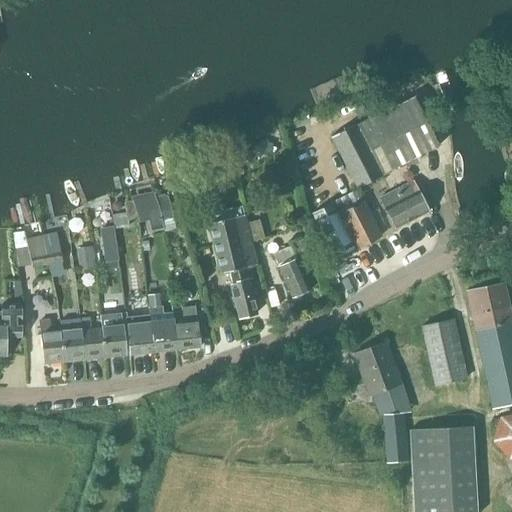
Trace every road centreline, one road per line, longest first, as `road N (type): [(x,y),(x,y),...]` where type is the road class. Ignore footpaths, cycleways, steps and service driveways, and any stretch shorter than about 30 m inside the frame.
road 1 (unclassified): [(0,395),(79,393),(239,358),(403,284),(511,207)]
road 2 (track): [(106,511),(137,412),(126,385)]
